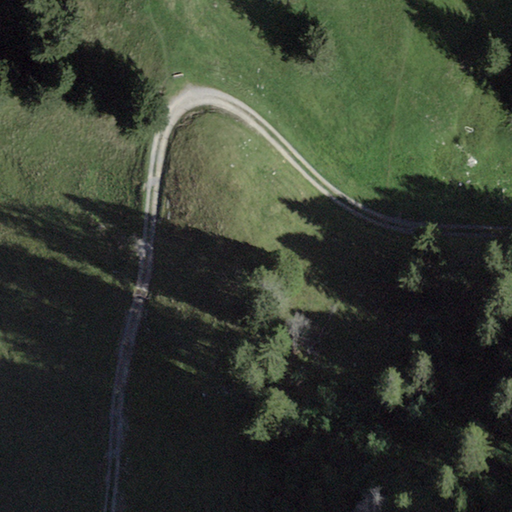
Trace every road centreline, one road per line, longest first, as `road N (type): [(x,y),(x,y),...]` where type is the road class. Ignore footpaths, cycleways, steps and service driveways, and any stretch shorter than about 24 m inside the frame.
road 1 (track): [(511,235),(410,230),(332,201),(272,133),(229,100),(198,96),(176,109)]
road 2 (track): [(140,266),(118,375),(107,511)]
road 3 (track): [(176,109),(160,140),(140,266)]
